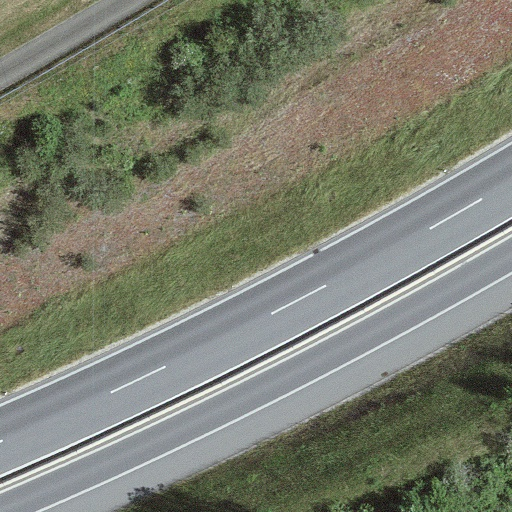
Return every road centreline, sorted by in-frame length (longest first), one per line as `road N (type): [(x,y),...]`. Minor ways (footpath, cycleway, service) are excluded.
road 1 (trunk): [(511,181),(297,300),(0,441)]
road 2 (trunk): [(1,511),(171,435),(511,255)]
